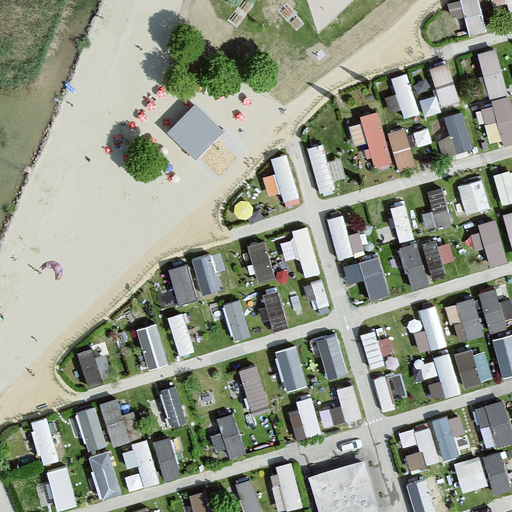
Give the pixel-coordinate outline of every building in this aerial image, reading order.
[(457,0),(466,30),(489,24),(482,0),(457,0)] [(472,71),(485,69),(489,90),(508,87),(499,43),(468,49),(472,71)] [(434,59),(440,100),(459,97),(453,56),(434,59)] [(406,65),(392,71),(408,112),(422,106),(406,65)] [(491,139),(511,136),(511,91),(484,96),(491,139)] [(360,107),(375,161),(394,156),(379,102),(360,107)] [(463,104),(445,110),(452,128),(440,132),(446,151),(476,141),(463,104)] [(211,130),(195,114),(176,132),(192,148),(211,130)] [(407,119),(387,125),(398,162),(418,156),(407,119)] [(284,193),(301,188),(289,147),(273,151),(284,193)] [(466,207),(490,203),(486,173),(462,176),(466,207)] [(434,203),(424,206),(429,222),(454,215),(444,180),(429,184),(434,203)] [(329,211),(340,251),(365,244),(359,221),(349,224),(344,207),(329,211)] [(490,257),(506,256),(504,214),(474,216),(476,242),(489,242),(490,257)] [(294,222),(306,269),(321,264),(309,218),(294,222)] [(460,263),(451,233),(424,241),(432,271),(460,263)] [(417,234),(398,242),(414,281),(433,274),(417,234)] [(224,243),(192,250),(201,286),(223,281),(218,262),(228,260),(224,243)] [(380,247),(345,257),(350,275),(365,271),(370,292),(391,287),(380,247)] [(193,256),(172,258),(176,294),(196,292),(193,256)] [(280,280),(263,284),(273,324),(290,319),(280,280)] [(498,281),(481,284),(489,324),(507,320),(498,281)] [(457,333),(486,325),(477,290),(448,298),(457,333)] [(241,291),(223,297),(236,332),(253,326),(241,291)] [(439,297),(421,300),(425,323),(417,324),(421,344),(447,339),(439,297)] [(183,307),(172,309),(180,346),(191,344),(183,307)] [(157,314),(136,322),(150,362),(172,354),(157,314)] [(504,370),(511,367),(511,326),(495,330),(504,370)] [(313,340),(319,369),(350,363),(344,333),(313,340)] [(99,337),(78,345),(90,377),(111,370),(99,337)] [(287,383),(309,376),(297,337),(275,343),(287,383)] [(495,372),(484,340),(455,349),(466,381),(495,372)] [(457,346),(441,347),(443,388),(459,388),(457,346)] [(259,355),(239,362),(252,403),(272,397),(259,355)] [(386,399),(409,392),(400,365),(377,372),(386,399)] [(357,376),(340,379),(346,413),(363,410),(357,376)] [(162,417),(187,410),(178,379),(153,387),(162,417)] [(292,393),(298,429),(321,426),(316,389),(292,393)] [(78,401),(87,441),(130,432),(121,391),(78,401)] [(484,440),(511,435),(511,412),(509,393),(477,398),(484,440)] [(341,398),(325,403),(329,418),(346,413),(341,398)] [(223,423),(217,425),(225,452),(248,444),(235,404),(218,410),(223,423)] [(456,425),(467,424),(465,407),(436,410),(440,451),(459,449),(456,425)] [(48,409),(30,414),(43,457),(61,452),(48,409)] [(431,417),(402,426),(413,461),(442,452),(431,417)] [(182,470),(180,454),(191,453),(189,427),(158,430),(161,472),(182,470)] [(125,439),(129,461),(138,459),(142,479),(161,475),(153,434),(125,439)] [(111,442),(88,449),(102,492),(125,485),(111,442)] [(495,486),(511,481),(511,475),(503,444),(484,449),(495,486)] [(464,485),(489,478),(482,449),(456,456),(464,485)] [(298,454),(270,457),(275,501),(303,498),(298,454)] [(70,457),(47,463),(58,503),(80,497),(70,457)] [(376,511),(362,464),(311,480),(321,511),(376,511)] [(414,474),(420,504),(447,497),(441,468),(414,474)] [(255,471),(237,475),(244,509),(263,505),(255,471)] [(197,511),(217,511),(206,481),(188,487),(197,511)] [(168,511),(162,496),(123,511),(168,511)]
